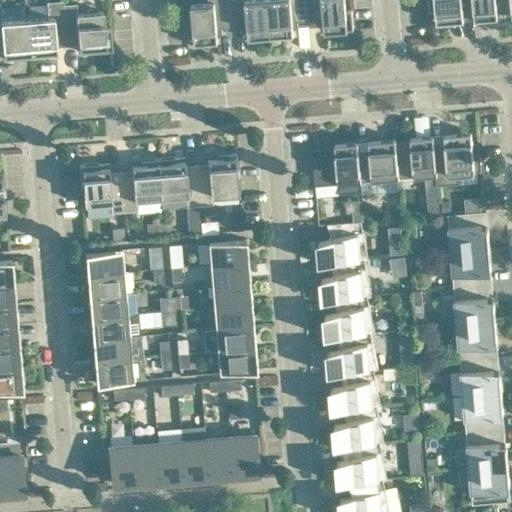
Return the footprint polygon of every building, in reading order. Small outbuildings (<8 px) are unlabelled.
[(55,46),(67,45),(63,3),(62,0),(56,0),(46,1),(47,15),(26,17),(30,57),(47,55),(47,54),(56,54),(55,46)] [(232,26),(229,0),(207,0),(207,1),(191,3),(193,23),(187,23),(188,43),(213,41),(212,37),(223,33),(222,27),(232,26)] [(271,36),(267,0),(229,0),(232,26),(242,25),(243,32),(253,34),(254,37),(271,36)] [(308,20),(306,0),(267,0),(271,36),(294,34),(293,29),(298,27),(298,21),(308,20)] [(354,29),(352,9),(346,10),(345,0),(306,0),(308,20),(318,19),(318,25),(324,26),(324,31),(354,29)] [(475,10),(473,0),(427,0),(429,12),(436,11),(437,22),(464,19),(463,11),(474,10),(475,10)] [(511,6),(511,0),(473,0),(475,10),(474,10),(474,18),(498,16),(497,12),(511,11),(511,10),(511,6)] [(112,50),(110,27),(104,28),(103,10),(77,13),(76,2),(63,3),(67,45),(78,44),(79,52),(88,51),(88,52),(112,50)] [(30,57),(26,17),(1,19),(0,9),(0,8),(0,50),(2,51),(3,58),(12,57),(12,58),(30,57)] [(472,142),(472,135),(471,131),(444,133),(445,142),(435,143),(434,143),(437,185),(460,183),(459,172),(482,170),(479,141),(472,142)] [(437,185),(434,143),(435,143),(434,134),(410,136),(411,140),(396,142),(395,142),(398,177),(435,174),(436,185),(437,185)] [(398,177),(395,142),(396,142),(396,137),(368,140),(369,148),(359,149),(358,149),(361,191),(362,191),(361,180),(398,177)] [(358,149),(359,149),(358,141),(335,143),(335,147),(312,149),(315,184),(338,182),(339,193),(361,191),(358,149)] [(207,161),(196,162),(199,204),(212,203),(211,193),(237,191),(236,174),(238,173),(236,151),(216,153),(206,154),(207,161)] [(199,204),(196,162),(184,163),(184,156),(174,157),(174,156),(157,158),(161,197),(186,195),(186,205),(199,204)] [(161,197),(157,158),(140,159),(140,160),(131,160),(131,168),(120,169),(124,211),(136,210),(135,199),(161,197)] [(124,211),(120,169),(109,170),(108,162),(99,163),(99,162),(78,164),(80,187),(83,187),(84,204),(110,201),(111,212),(124,211)] [(400,189),(399,199),(427,201),(427,191),(400,189)] [(315,191),(311,211),(334,216),(338,195),(315,191)] [(448,231),(450,250),(490,246),(488,228),(487,228),(486,210),(447,214),(449,231),(448,231)] [(217,220),(201,221),(202,233),(218,232),(217,220)] [(368,257),(361,220),(328,223),(328,224),(335,224),(336,236),(319,240),(321,261),(368,257)] [(247,260),(245,238),(208,241),(210,263),(247,260)] [(491,264),(490,246),(450,250),(452,268),(454,286),(492,283),(491,265),(491,264)] [(123,270),(121,248),(84,251),(86,274),(123,270)] [(180,251),(169,252),(170,266),(181,266),(180,251)] [(163,267),(161,253),(151,254),(152,268),(163,267)] [(369,258),(368,257),(321,261),(319,261),(319,262),(338,260),(339,273),(322,276),(324,298),(372,294),(364,259),(369,258)] [(0,280),(13,279),(11,258),(0,258),(0,280)] [(248,282),(247,260),(210,263),(211,285),(248,282)] [(182,280),(181,266),(170,266),(172,281),(182,280)] [(164,281),(163,267),(152,268),(153,282),(164,281)] [(125,292),(123,270),(86,274),(88,295),(125,292)] [(0,302),(14,301),(13,279),(0,280),(0,302)] [(250,303),(248,282),(211,285),(213,306),(250,303)] [(494,300),(492,283),(454,286),(455,303),(456,322),(496,319),(494,300)] [(135,291),(125,292),(88,295),(90,317),(137,313),(135,291)] [(372,295),(372,294),(324,298),(322,298),(322,299),(341,297),(342,310),(325,313),(327,335),(375,331),(368,295),(372,295)] [(179,295),(173,295),(169,296),(170,310),(180,309),(179,295)] [(170,310),(169,296),(159,296),(160,311),(170,310)] [(0,324),(16,323),(14,301),(0,302),(0,324)] [(252,325),(250,303),(213,306),(215,328),(252,325)] [(181,323),(180,309),(170,310),(171,324),(181,323)] [(171,324),(170,310),(160,311),(161,325),(171,324)] [(138,334),(137,313),(90,317),(91,338),(138,334)] [(497,337),(496,319),(456,322),(458,341),(459,341),(460,358),(498,355),(497,337)] [(0,346),(18,345),(16,323),(0,324),(0,346)] [(215,328),(203,329),(205,350),(217,349),(254,346),(252,325),(215,328)] [(375,331),(327,335),(325,335),(325,336),(344,334),(345,346),(328,350),(330,371),(378,367),(371,332),(375,332),(375,331)] [(140,334),(138,334),(91,338),(93,360),(142,355),(140,334)] [(187,338),(176,338),(177,352),(188,352),(187,338)] [(170,353),(168,339),(158,340),(159,354),(170,353)] [(0,368),(20,366),(18,345),(0,346),(0,368)] [(256,368),(254,346),(217,349),(219,371),(256,368)] [(189,366),(188,352),(177,352),(179,367),(189,366)] [(171,367),(170,353),(159,354),(160,368),(171,367)] [(144,378),(142,355),(93,360),(95,382),(144,378)] [(500,373),(498,355),(460,358),(462,376),(461,376),(462,395),(502,391),(500,373)] [(0,390),(22,388),(20,366),(0,368),(0,390)] [(378,368),(378,367),(330,371),(328,371),(328,372),(347,370),(348,383),(332,386),(333,408),(381,404),(374,368),(378,368)] [(241,388),(240,378),(224,379),(225,389),(241,388)] [(225,389),(224,379),(208,380),(209,391),(225,389)] [(193,392),(192,382),(176,383),(177,394),(193,392)] [(177,394),(176,383),(160,384),(161,395),(177,394)] [(145,396),(144,386),(128,387),(129,397),(145,396)] [(129,397),(128,387),(113,388),(114,399),(129,397)] [(504,410),(502,391),(462,395),(464,413),(465,413),(466,431),(504,427),(503,410),(504,410)] [(381,405),(381,404),(333,408),(331,408),(331,409),(350,407),(351,420),(335,423),(337,444),(384,440),(377,405),(381,405)] [(506,445),(504,427),(466,431),(468,448),(467,448),(468,467),(508,464),(507,445),(506,445)] [(253,433),(229,435),(232,472),(256,470),(255,452),(261,451),(260,434),(253,434),(253,433)] [(232,472),(229,435),(205,437),(208,474),(232,472)] [(208,474),(205,437),(181,439),(184,476),(208,474)] [(184,476),(181,439),(157,441),(160,478),(184,476)] [(384,440),(337,444),(334,445),(345,444),(346,458),(338,460),(340,481),(387,477),(380,442),(384,441),(384,440)] [(160,478),(157,441),(132,443),(136,480),(160,478)] [(136,480),(132,443),(108,445),(108,446),(102,447),(104,465),(110,465),(111,482),(136,480)] [(21,472),(28,472),(26,453),(20,454),(20,452),(0,454),(0,491),(23,489),(21,472)] [(438,458),(428,458),(429,470),(439,470),(438,458)] [(510,482),(508,464),(468,467),(470,486),(471,486),(472,503),(511,500),(509,482),(510,482)] [(387,478),(387,477),(340,481),(337,481),(337,482),(357,480),(358,493),(341,496),(342,511),(389,511),(383,478),(387,478)]
